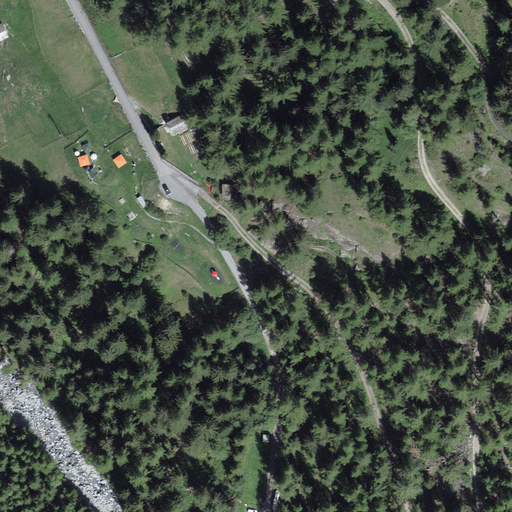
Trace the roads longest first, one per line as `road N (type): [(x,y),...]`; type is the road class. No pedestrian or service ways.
road 1 (track): [(476,511),(477,341),(489,287),(469,221),(426,176),(417,67),(382,0)]
road 2 (residential): [(73,0),(162,164),(233,260),(260,326)]
road 3 (track): [(162,164),(335,317)]
road 4 (track): [(335,317),(372,394),(412,511)]
road 5 (track): [(260,326),(275,425),(264,511)]
road 6 (track): [(422,0),(459,28),(484,67),(493,119),(511,133)]
